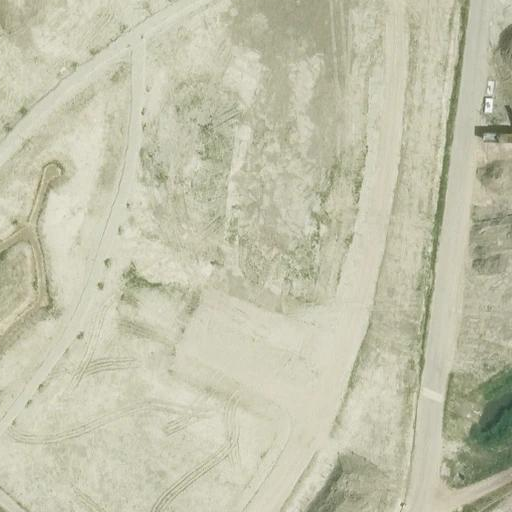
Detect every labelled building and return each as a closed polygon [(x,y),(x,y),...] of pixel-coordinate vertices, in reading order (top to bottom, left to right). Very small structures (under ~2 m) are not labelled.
[(90,0),(89,0),(73,13),(97,44),(115,31),(90,0)] [(119,0),(90,0),(115,31),(133,17),(119,0)] [(73,13),(56,26),(80,57),(97,44),(73,13)] [(56,26),(39,39),(63,70),(80,57),(56,26)] [(39,39),(21,53),(45,84),(63,70),(39,39)] [(0,73),(0,104),(12,117),(28,100),(0,73)] [(0,104),(0,129),(12,117),(0,104)]
